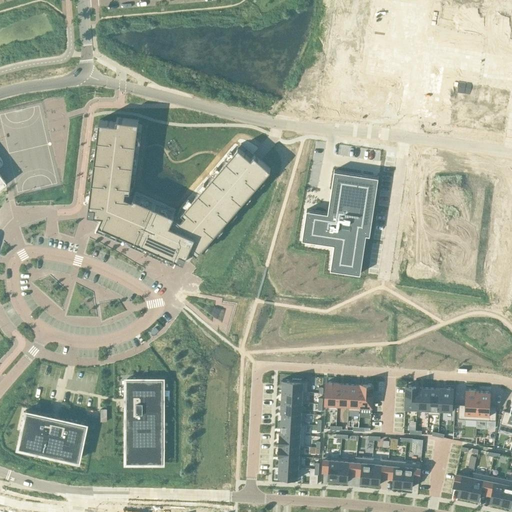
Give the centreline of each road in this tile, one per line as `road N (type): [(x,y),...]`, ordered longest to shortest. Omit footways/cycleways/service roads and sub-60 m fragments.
road 1 (residential): [(250,497),(259,365),(511,383)]
road 2 (residential): [(46,333),(17,305),(12,264),(28,252),(78,259),(138,286),(154,308),(132,332),(110,340),(59,338)]
road 3 (residential): [(81,73),(277,124),(403,140)]
road 4 (unclassified): [(424,511),(250,497)]
road 5 (unclassified): [(250,497),(80,492)]
road 6 (residential): [(403,140),(383,279)]
